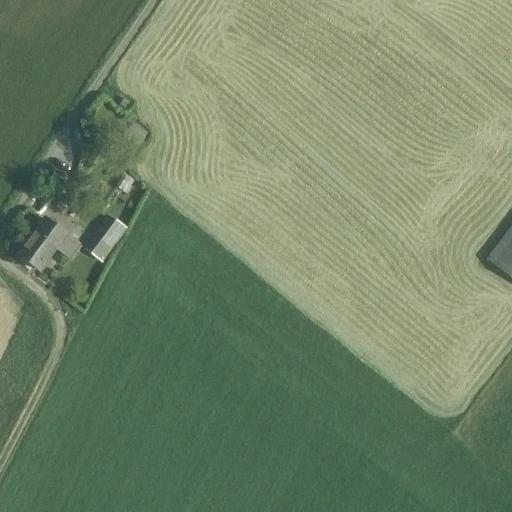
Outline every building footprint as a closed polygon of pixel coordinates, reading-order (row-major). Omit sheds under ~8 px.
[(124,110),(128,103),(123,100),(118,107),(124,110)] [(132,124),(123,138),(138,147),(147,134),(132,124)] [(127,230),(110,217),(93,240),(110,253),(127,230)] [(41,272),(57,251),(70,260),(79,247),(43,221),(18,255),(41,272)] [(511,280),(511,227),(487,262),(511,280)]
